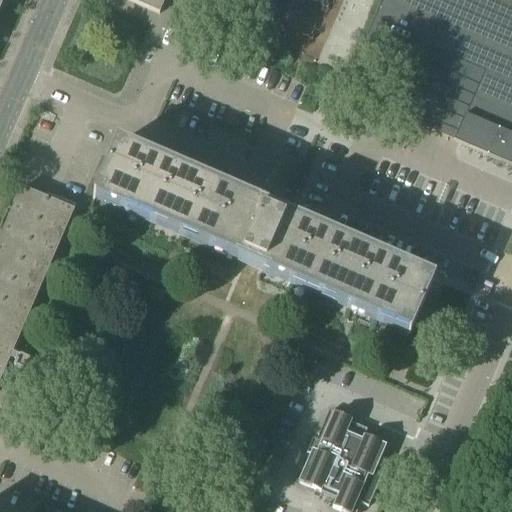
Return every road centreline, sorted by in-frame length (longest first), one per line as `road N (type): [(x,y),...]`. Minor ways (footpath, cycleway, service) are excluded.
road 1 (residential): [(422,511),(511,302)]
road 2 (tertiary): [(0,135),(58,0)]
